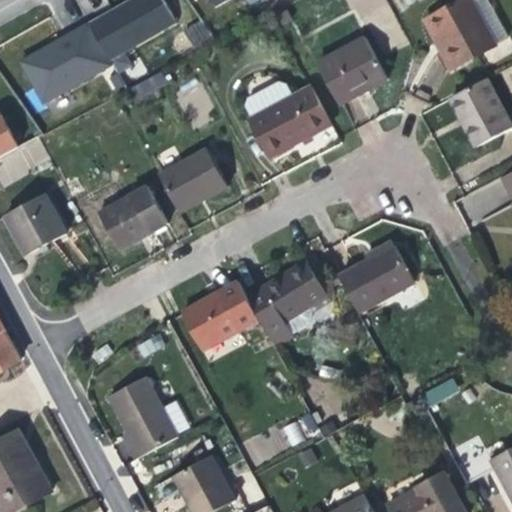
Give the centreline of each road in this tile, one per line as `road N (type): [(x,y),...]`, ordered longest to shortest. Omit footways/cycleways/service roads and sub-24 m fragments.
road 1 (residential): [(34,334),(340,176),(436,202),(511,335)]
road 2 (unclassified): [(34,334),(125,511)]
